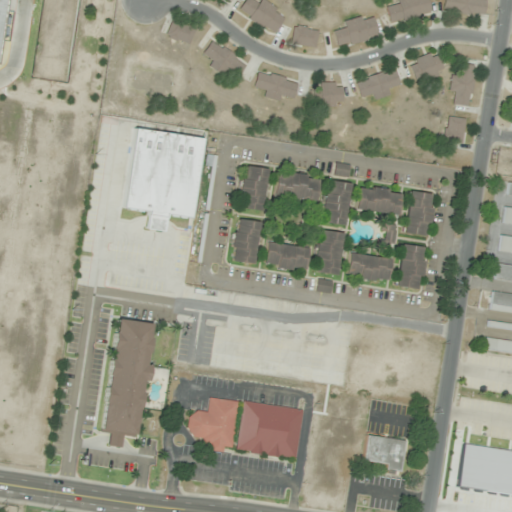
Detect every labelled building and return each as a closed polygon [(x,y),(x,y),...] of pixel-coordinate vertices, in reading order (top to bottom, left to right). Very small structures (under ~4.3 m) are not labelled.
[(274,35),(285,15),(258,0),(244,0),(237,13),(274,35)] [(393,0),(394,6),(386,8),(389,24),(430,15),(427,0),(393,0)] [(443,0),(442,11),(482,18),(486,0),(484,0),(443,0)] [(333,32),(336,47),(377,38),(372,15),(341,21),(343,30),(333,32)] [(186,46),(194,28),(173,19),(165,36),(186,46)] [(314,49),(318,30),(293,25),(289,44),(314,49)] [(232,81),(245,62),(212,40),(199,59),(232,81)] [(413,80),(443,74),(438,53),(408,59),(413,80)] [(449,105),(469,108),(475,66),(454,63),(449,105)] [(400,91),(394,70),(355,80),(360,101),(400,91)] [(296,82),(257,72),(253,88),(263,91),(261,97),(281,102),(282,97),(292,99),(296,82)] [(313,107),(341,107),(341,83),(313,83),(313,107)] [(460,144),(465,120),(447,117),(443,141),(460,144)] [(164,216),(192,220),(203,138),(132,129),(121,209),(146,213),(144,229),(161,232),(164,216)] [(348,166),(335,165),(334,174),(348,175),(348,166)] [(238,209),(261,211),(266,169),(243,166),(238,209)] [(273,198),(315,199),(316,176),(274,175),(273,198)] [(320,223),(343,226),(350,184),(326,180),(320,223)] [(358,186),(355,211),(396,217),(400,191),(358,186)] [(427,236),(431,194),(408,191),(403,234),(427,236)] [(511,225),(511,208),(504,208),(501,224),(511,225)] [(257,221),(233,220),(231,263),(255,264),(257,221)] [(335,276),(343,234),(319,230),(312,272),(335,276)] [(511,238),(499,236),(497,253),(511,254),(511,238)] [(261,264),(303,273),(307,251),(265,242),(261,264)] [(424,247),(400,244),(395,287),(418,290),(424,247)] [(386,283),(389,258),(348,253),(344,277),(386,283)] [(511,283),(511,266),(495,265),(493,281),(511,283)] [(331,283),(319,280),(316,290),(328,293),(331,283)] [(511,295),(491,293),(489,312),(511,314),(511,295)] [(101,432),(108,432),(106,447),(119,448),(121,434),(136,436),(149,323),(113,319),(101,432)] [(511,324),(487,321),(486,328),(511,332),(511,324)] [(511,354),(511,342),(484,338),(483,350),(511,354)] [(237,402),(208,398),(206,415),(188,412),(185,436),(203,438),(202,448),(231,451),(237,402)] [(301,410),(241,402),(235,451),(294,460),(301,410)] [(361,465),(400,470),(403,440),(365,436),(361,465)]
